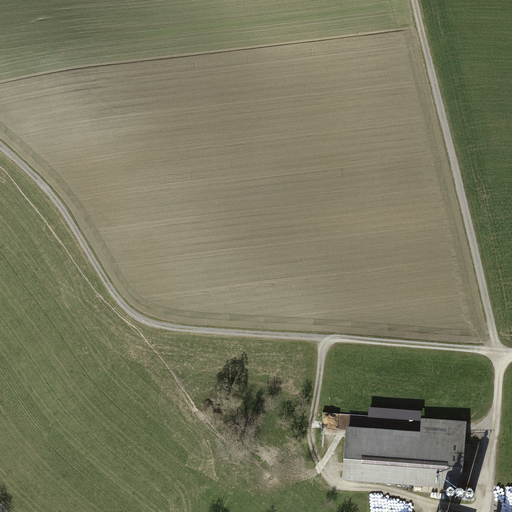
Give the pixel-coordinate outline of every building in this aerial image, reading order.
[(369,407),(368,417),(421,421),(421,411),(369,407)] [(347,427),(343,481),(462,489),(467,422),(421,419),(420,432),(347,427)] [(446,492),(446,493),(446,495),(446,496),(447,498),(448,498),(450,499),(451,499),(452,498),(454,498),(455,496),(455,495),(455,494),(455,492),(454,491),(453,490),(451,490),(450,490),(448,490),(447,491),(446,492)] [(456,493),(456,494),(456,496),(456,497),(457,498),(458,499),(459,499),(461,499),(462,499),(463,498),(464,497),(465,496),(465,494),(464,493),(463,492),(462,491),(461,491),(460,490),(458,491),(457,492),(456,493)] [(466,493),(465,495),(465,496),(466,498),(467,499),(468,500),(469,500),(471,500),(472,500),(473,499),(474,498),(475,496),(475,495),(474,493),(473,492),(472,491),(471,491),(469,491),(468,491),(467,492),(466,493)]
